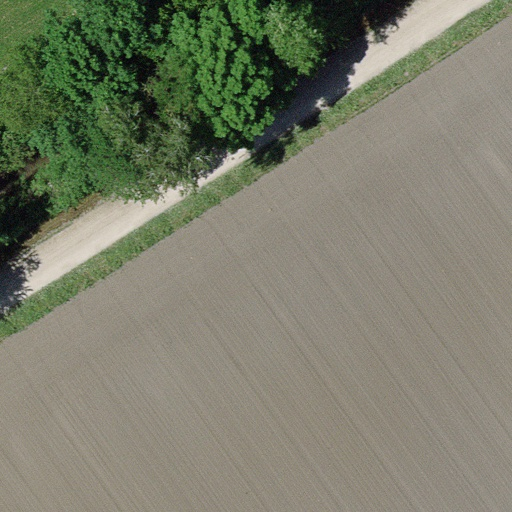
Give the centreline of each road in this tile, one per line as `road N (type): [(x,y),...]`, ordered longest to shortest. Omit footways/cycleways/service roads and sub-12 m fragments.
road 1 (track): [(0,282),(424,0)]
road 2 (track): [(112,0),(0,74)]
